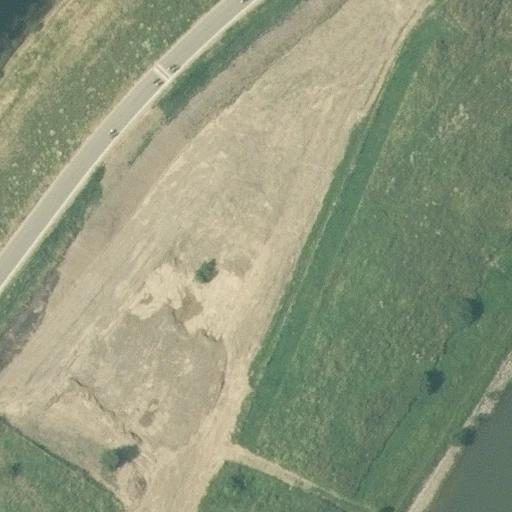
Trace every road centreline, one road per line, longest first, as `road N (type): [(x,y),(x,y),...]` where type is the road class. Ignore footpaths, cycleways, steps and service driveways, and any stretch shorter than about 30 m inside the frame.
road 1 (track): [(0,388),(222,124),(369,0)]
road 2 (unclassified): [(0,270),(122,111),(243,0)]
